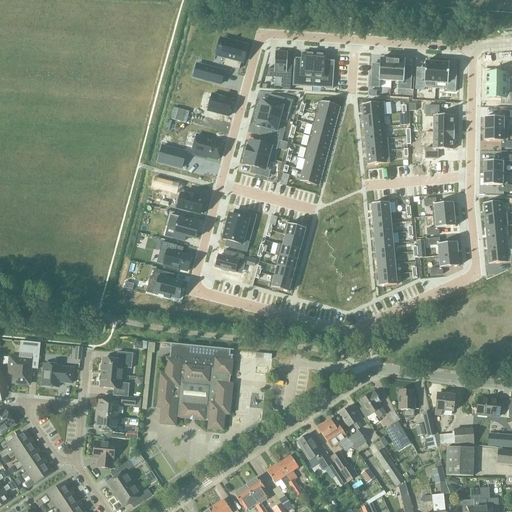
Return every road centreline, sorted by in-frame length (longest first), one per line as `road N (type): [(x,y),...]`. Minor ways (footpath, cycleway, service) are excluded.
road 1 (residential): [(472,47),(264,37),(195,276),(204,293),(348,333),(474,273),(470,176)]
road 2 (residential): [(161,511),(362,376),(389,370),(511,384)]
road 3 (residential): [(75,463),(60,462),(27,402),(82,407)]
road 4 (residential): [(470,176),(472,47)]
